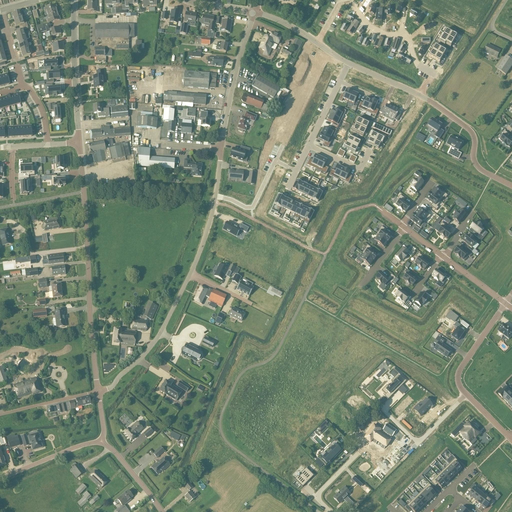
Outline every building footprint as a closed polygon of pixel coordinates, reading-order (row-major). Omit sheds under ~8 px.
[(87,0),(88,6),(87,6),(88,10),(91,10),(91,12),(98,12),(98,7),(96,7),(96,0),(87,0)] [(122,3),(123,14),(127,13),(127,10),(129,10),(129,5),(138,4),(137,0),(124,0),(125,3),(122,3)] [(47,12),(48,15),(58,12),(56,5),(44,8),(45,12),(47,12)] [(368,5),(367,8),(371,9),(369,13),(373,14),(376,7),(372,5),(372,6),(368,5)] [(171,10),(169,22),(177,24),(178,19),(179,19),(181,8),(174,7),(174,11),(171,10)] [(14,19),(22,17),(25,16),(23,11),(16,13),(15,12),(14,12),(15,13),(11,14),(12,14),(13,17),(14,19)] [(58,12),(48,15),(49,19),(47,19),(48,23),(60,20),(58,12)] [(186,12),(184,22),(188,23),(189,21),(195,23),(196,14),(186,12)] [(201,24),(205,25),(205,26),(209,27),(208,31),(214,32),(216,24),(213,23),(214,17),(203,15),(201,24)] [(22,17),(14,19),(16,26),(20,25),(20,28),(28,26),(27,23),(24,24),(23,18),(22,17)] [(217,18),(216,24),(220,25),(220,24),(223,25),(222,31),(230,32),(231,22),(224,20),(224,19),(217,18)] [(385,25),(385,30),(388,30),(388,29),(400,29),(400,18),(396,18),(396,19),(392,19),(392,23),(388,23),(388,25),(385,25)] [(354,20),(348,29),(350,31),(353,31),(359,23),(354,20)] [(95,45),(106,45),(115,45),(115,46),(116,46),(116,50),(129,50),(129,24),(95,25),(95,45)] [(180,24),(180,27),(176,27),(175,34),(186,35),(187,25),(180,24)] [(17,38),(26,36),(30,35),(30,32),(25,33),(24,30),(29,29),(28,26),(20,28),(21,31),(16,32),(17,38)] [(44,28),(38,29),(39,33),(46,31),(47,38),(61,34),(59,27),(51,29),(51,26),(44,28)] [(430,36),(433,38),(438,29),(435,27),(433,30),(431,29),(429,32),(431,33),(430,36)] [(443,33),(442,35),(448,38),(451,33),(446,30),(445,29),(443,33)] [(260,47),(263,48),(262,50),(265,51),(263,54),(265,55),(266,55),(267,55),(268,55),(269,55),(269,54),(271,49),(270,49),(273,42),(278,44),(281,37),(272,33),(270,39),(265,36),(260,47)] [(451,33),(448,38),(453,42),(454,40),(457,36),(451,33)] [(19,44),(27,42),(26,39),(30,38),(29,35),(30,35),(26,36),(17,38),(19,44)] [(441,37),(438,41),(444,45),(448,38),(442,35),(441,37)] [(377,36),(374,44),(379,46),(382,38),(377,36)] [(448,38),(444,45),(445,45),(445,44),(450,47),(452,43),(453,42),(448,38)] [(394,39),(390,50),(395,52),(399,40),(394,39)] [(21,50),(29,48),(27,42),(19,44),(21,50)] [(53,44),(54,52),(60,51),(64,51),(63,42),(58,43),(53,44)] [(218,42),(217,46),(216,50),(220,51),(226,52),(228,44),(222,43),(218,42)] [(433,49),(432,51),(437,54),(440,48),(435,45),(433,49)] [(485,52),(497,58),(501,51),(488,45),(485,52)] [(29,48),(21,50),(22,57),(31,55),(29,48)] [(284,48),(281,52),(290,57),(292,53),(284,48)] [(440,48),(437,54),(442,57),(443,55),(446,51),(440,48)] [(431,52),(429,56),(434,59),(437,54),(432,51),(431,52)] [(437,54),(434,59),(439,62),(441,59),(442,57),(437,54)] [(511,59),(506,56),(497,69),(506,75),(511,66),(511,59)] [(208,61),(213,62),(213,66),(223,66),(224,65),(224,63),(223,62),(223,58),(208,57),(208,61)] [(44,67),(39,67),(40,71),(51,70),(50,67),(58,66),(57,59),(43,60),(44,67)] [(94,88),(104,87),(103,78),(105,78),(104,71),(96,71),(97,76),(93,76),(94,88)] [(49,80),(47,80),(47,83),(53,83),(53,80),(60,79),(59,72),(48,73),(49,80)] [(208,89),(208,88),(216,88),(217,75),(209,74),(210,74),(185,72),(183,87),(208,89)] [(127,83),(134,83),(134,81),(139,81),(139,74),(127,74),(127,83)] [(9,84),(7,75),(1,77),(4,86),(9,84)] [(274,98),(280,88),(258,75),(252,86),(274,98)] [(52,84),(44,85),(45,90),(48,90),(49,95),(53,95),(53,96),(57,96),(57,95),(60,94),(60,87),(53,88),(52,84)] [(341,94),(339,100),(342,101),(343,99),(348,101),(352,92),(346,90),(344,95),(341,94)] [(193,104),(194,94),(164,92),(164,101),(193,104)] [(348,101),(347,102),(353,105),(353,106),(357,108),(359,102),(355,100),(358,95),(352,92),(348,101)] [(18,94),(12,96),(15,105),(20,104),(18,94)] [(194,94),(193,104),(205,105),(206,95),(194,94)] [(261,110),(264,101),(249,95),(247,94),(243,94),(241,100),(243,102),(246,104),(261,110)] [(15,105),(12,96),(7,98),(9,107),(15,105)] [(1,99),(4,108),(9,107),(7,98),(1,99)] [(360,102),(358,108),(361,110),(366,112),(371,100),(365,98),(363,104),(360,102)] [(371,100),(366,112),(375,116),(376,116),(378,110),(374,108),(377,103),(374,102),(371,100)] [(274,105),(264,101),(261,110),(264,111),(263,115),(269,117),(274,105)] [(52,104),(49,105),(49,110),(53,110),(54,110),(55,120),(61,120),(60,107),(55,107),(55,104),(52,104)] [(103,105),(94,105),(94,114),(98,113),(98,117),(110,116),(109,108),(103,109),(103,105)] [(382,107),(379,112),(388,117),(392,108),(386,105),(384,109),(382,107)] [(163,106),(162,109),(164,110),(163,121),(169,122),(168,132),(174,132),(175,119),(173,119),(174,110),(174,107),(163,106)] [(128,107),(111,108),(112,118),(113,119),(128,118),(128,107)] [(333,110),(330,115),(341,121),(344,115),(346,111),(340,108),(338,112),(333,110)] [(388,117),(387,119),(393,122),(394,120),(397,121),(400,115),(398,114),(399,111),(393,108),(392,108),(388,117)] [(197,120),(201,120),(201,126),(210,127),(210,121),(206,120),(206,118),(207,118),(207,113),(198,112),(197,120)] [(242,117),(237,128),(239,129),(238,131),(243,133),(243,130),(245,131),(250,120),(254,122),(256,116),(246,112),(244,117),(242,117)] [(330,115),(327,121),(333,123),(332,126),(337,129),(341,121),(330,115)] [(137,117),(136,127),(156,129),(157,119),(137,117)] [(358,119),(355,125),(360,127),(363,122),(358,119)] [(432,119),(427,126),(437,132),(434,136),(439,139),(444,132),(439,129),(442,125),(438,123),(435,121),(432,119)] [(178,130),(181,130),(181,133),(191,134),(192,125),(182,124),(182,121),(179,121),(178,130)] [(363,122),(360,127),(366,130),(369,124),(363,122)] [(355,125),(352,131),(357,134),(358,133),(360,127),(355,125)] [(101,129),(91,130),(92,139),(131,136),(130,128),(110,130),(110,126),(101,127),(101,129)] [(360,127),(358,133),(363,136),(366,130),(360,127)] [(324,128),(321,134),(332,139),(336,131),(331,128),(329,131),(324,128)] [(371,131),(368,137),(375,141),(378,135),(371,131)] [(418,133),(415,138),(417,140),(422,143),(425,137),(420,135),(418,133)] [(321,134),(318,140),(324,142),(322,145),(328,148),(332,139),(321,134)] [(507,137),(505,135),(503,134),(499,139),(503,142),(503,143),(507,146),(510,147),(511,144),(511,140),(507,137)] [(378,135),(375,141),(382,144),(385,138),(378,135)] [(349,136),(347,142),(352,144),(355,139),(349,136)] [(458,159),(461,154),(457,152),(458,150),(462,142),(451,136),(447,144),(455,149),(452,156),(458,159)] [(369,138),(367,144),(372,146),(375,141),(368,137),(369,138)] [(123,147),(122,143),(111,145),(109,139),(91,143),(91,144),(87,145),(89,155),(93,154),(95,163),(98,163),(99,163),(106,161),(106,162),(107,161),(125,157),(125,156),(123,147)] [(355,139),(352,144),(358,147),(361,141),(355,139)] [(375,141),(372,146),(378,149),(381,143),(382,144),(375,141)] [(347,142),(344,147),(349,150),(352,144),(347,142)] [(352,144),(349,150),(350,150),(355,153),(358,147),(352,144)] [(243,162),(245,156),(247,157),(250,149),(243,147),(242,151),(233,148),(230,157),(238,159),(238,160),(243,162)] [(139,167),(174,170),(175,159),(149,157),(150,149),(138,148),(139,167)] [(309,159),(306,165),(315,169),(317,167),(319,162),(321,158),(315,155),(313,161),(309,159)] [(64,157),(57,158),(58,169),(62,169),(65,169),(64,162),(65,162),(65,158),(64,158),(64,157)] [(317,167),(315,169),(326,174),(328,168),(324,166),(327,161),(321,158),(319,162),(317,167)] [(190,160),(185,160),(184,168),(189,168),(190,168),(193,168),(193,171),(192,171),(192,176),(201,177),(201,168),(202,168),(202,164),(197,164),(194,163),(194,164),(190,163),(190,160)] [(25,166),(21,166),(22,173),(29,173),(33,172),(32,165),(29,165),(29,164),(25,165),(25,166)] [(333,170),(330,176),(339,180),(339,179),(340,178),(339,178),(344,169),(338,166),(336,172),(333,170)] [(340,178),(339,179),(348,184),(352,176),(348,175),(349,172),(344,169),(339,178),(340,178)] [(244,176),(245,172),(229,170),(228,174),(230,174),(229,179),(235,179),(235,181),(242,181),(242,176),(244,176)] [(59,178),(55,179),(55,186),(58,186),(59,187),(63,186),(63,185),(67,185),(66,178),(59,178)] [(412,179),(409,183),(412,185),(413,185),(411,188),(409,190),(415,194),(416,192),(423,183),(418,179),(416,181),(415,181),(412,179)] [(296,181),(292,190),(298,192),(302,183),(296,181)] [(22,189),(21,189),(21,193),(22,193),(22,194),(29,193),(29,182),(28,182),(25,182),(21,182),(22,189)] [(302,183),(298,192),(302,195),(307,186),(302,183)] [(307,186),(302,195),(307,197),(312,188),(311,188),(307,186)] [(312,188),(307,197),(312,199),(318,188),(318,187),(317,188),(313,186),(311,188),(312,188)] [(318,188),(312,199),(318,202),(322,193),(323,190),(318,188)] [(434,189),(430,193),(441,201),(444,197),(446,198),(448,195),(442,191),(440,193),(434,189)] [(430,193),(426,198),(432,203),(430,206),(436,210),(439,208),(437,206),(441,202),(441,201),(430,193)] [(278,195),(274,204),(276,205),(277,206),(280,207),(285,198),(278,195)] [(398,199),(394,204),(396,205),(398,207),(398,208),(402,211),(403,210),(405,212),(409,207),(403,202),(405,199),(400,195),(397,199),(398,199)] [(285,198),(280,207),(285,210),(290,201),(285,198)] [(458,198),(455,202),(458,205),(459,204),(465,208),(467,204),(458,198)] [(290,201),(285,210),(290,212),(295,203),(290,201)] [(295,203),(290,212),(294,214),(295,214),(299,205),(295,203)] [(384,208),(390,213),(393,209),(386,204),(384,208)] [(294,214),(293,216),(299,219),(300,217),(299,217),(304,208),(299,205),(295,214),(294,214)] [(304,208),(299,217),(300,217),(304,219),(306,214),(309,210),(304,208)] [(455,218),(453,220),(458,224),(465,215),(467,213),(461,209),(460,211),(458,213),(457,213),(454,217),(455,218)] [(304,219),(303,221),(308,224),(309,221),(314,212),(309,210),(306,214),(304,219)] [(414,214),(414,215),(425,223),(425,222),(428,218),(429,219),(431,216),(426,212),(424,214),(418,210),(414,214)] [(414,215),(410,220),(417,224),(415,227),(420,231),(422,228),(421,227),(424,225),(423,224),(425,223),(414,215)] [(439,217),(431,227),(434,229),(441,219),(439,217)] [(43,221),(45,231),(59,228),(58,219),(43,221)] [(227,222),(223,229),(236,237),(240,230),(246,233),(248,228),(240,224),(238,228),(227,222)] [(442,227),(438,232),(440,234),(440,235),(444,238),(445,237),(447,239),(451,234),(445,229),(446,226),(441,222),(439,225),(442,227)] [(474,223),(469,228),(476,233),(474,236),(479,240),(481,237),(480,236),(484,231),(480,228),(481,227),(477,224),(476,225),(474,223)] [(380,229),(376,234),(387,242),(391,238),(384,233),(386,230),(381,226),(379,229),(380,229)] [(8,228),(0,230),(0,233),(1,238),(3,246),(11,244),(9,237),(10,236),(8,228)] [(422,231),(419,234),(426,239),(428,236),(422,231)] [(372,238),(370,241),(375,245),(377,242),(383,247),(387,243),(387,242),(376,234),(377,235),(374,240),(372,238)] [(46,235),(34,236),(35,243),(47,242),(46,235)] [(467,235),(462,240),(469,246),(467,248),(472,252),(474,249),(472,247),(476,242),(473,240),(474,240),(470,236),(469,237),(467,235)] [(366,248),(362,253),(373,261),(377,256),(370,251),(372,249),(367,245),(365,248),(366,248)] [(409,247),(405,251),(408,253),(407,254),(411,257),(415,252),(409,247)] [(458,247),(454,253),(456,254),(455,255),(459,259),(460,258),(462,260),(464,261),(468,256),(470,257),(472,255),(466,250),(464,253),(458,247)] [(395,257),(393,259),(398,263),(400,262),(402,259),(403,260),(406,256),(407,254),(408,253),(405,251),(403,249),(395,257)] [(358,257),(356,260),(361,264),(363,261),(369,266),(373,261),(362,253),(359,258),(358,257)] [(417,257),(413,262),(415,263),(418,265),(417,266),(421,269),(422,268),(424,270),(428,265),(422,260),(424,257),(419,253),(416,256),(417,257)] [(49,265),(64,263),(63,254),(48,256),(43,256),(43,260),(42,262),(43,264),(44,265),(49,265)] [(219,264),(214,276),(222,280),(228,268),(219,264)] [(64,266),(52,268),(53,276),(65,275),(64,266)] [(407,274),(403,279),(406,281),(405,282),(409,285),(410,284),(412,286),(416,281),(410,276),(412,273),(407,269),(404,272),(407,274)] [(436,270),(432,276),(434,278),(437,281),(438,282),(439,281),(443,284),(447,279),(448,280),(450,277),(444,273),(443,275),(436,270)] [(380,273),(376,278),(378,280),(377,281),(381,284),(382,284),(386,287),(390,283),(391,284),(393,282),(396,278),(391,274),(387,279),(380,273)] [(253,288),(251,287),(252,284),(249,282),(248,285),(241,281),(241,282),(239,281),(241,277),(236,274),(235,275),(236,275),(232,281),(237,284),(239,285),(236,290),(237,290),(249,296),(253,288)] [(47,279),(39,280),(40,288),(48,287),(47,279)] [(222,307),(227,297),(209,288),(208,290),(200,286),(194,300),(203,305),(206,297),(209,298),(208,301),(222,307)] [(398,290),(394,295),(395,296),(398,298),(397,298),(401,302),(402,301),(404,303),(406,300),(408,297),(399,290),(398,290)] [(415,303),(413,304),(419,309),(420,307),(422,304),(423,305),(426,301),(425,300),(427,297),(422,293),(415,303)] [(404,303),(403,305),(408,309),(412,304),(406,300),(404,303)] [(141,320),(133,319),(132,330),(146,331),(148,321),(146,321),(147,318),(151,320),(157,307),(151,304),(145,317),(146,317),(144,321),(141,321),(141,320)] [(241,321),(245,314),(232,308),(229,316),(241,321)] [(32,318),(46,317),(46,310),(32,310),(32,318)] [(55,311),(57,327),(66,326),(64,310),(55,311)] [(450,318),(450,319),(454,323),(458,318),(450,312),(448,315),(450,317),(450,318)] [(224,315),(219,313),(215,322),(220,325),(224,315)] [(457,328),(451,337),(457,341),(459,338),(460,338),(462,336),(462,335),(464,332),(459,329),(461,326),(456,322),(454,326),(457,328)] [(511,331),(503,324),(498,331),(509,340),(511,335),(511,331)] [(116,329),(114,343),(120,344),(120,343),(135,345),(136,332),(122,331),(122,330),(116,329)] [(437,345),(434,349),(446,357),(451,350),(442,344),(444,341),(438,337),(434,343),(437,345)] [(201,351),(195,348),(194,347),(193,347),(192,347),(187,344),(185,347),(185,348),(184,348),(183,348),(183,349),(183,350),(183,351),(182,355),(187,357),(188,358),(189,358),(189,359),(190,359),(196,361),(201,351)] [(399,374),(382,391),(386,395),(384,396),(388,400),(406,381),(399,374)] [(19,384),(14,386),(19,399),(33,394),(33,395),(41,392),(36,377),(24,382),(23,379),(18,381),(19,384)] [(166,394),(176,401),(182,392),(171,385),(172,384),(166,381),(163,385),(162,387),(159,391),(165,395),(166,394)] [(506,387),(499,394),(503,399),(511,390),(507,386),(506,387)] [(511,390),(503,399),(507,402),(511,396),(511,390)] [(69,402),(71,409),(76,408),(91,404),(89,396),(76,399),(76,400),(69,402)] [(430,407),(431,408),(433,407),(426,399),(421,404),(422,404),(417,410),(422,415),(430,407)] [(439,410),(442,407),(438,402),(434,405),(439,410)] [(66,404),(57,406),(59,414),(67,412),(66,404)] [(129,429),(124,433),(131,441),(134,438),(134,439),(136,438),(135,437),(136,437),(135,436),(136,435),(137,434),(143,429),(137,422),(129,429)] [(320,432),(327,425),(324,422),(317,429),(320,432)] [(462,422),(450,434),(454,438),(459,433),(462,436),(462,437),(462,438),(463,439),(464,440),(465,440),(466,440),(472,445),(477,440),(475,438),(479,434),(475,429),(473,428),(473,427),(469,423),(466,426),(462,422)] [(374,426),(365,439),(370,443),(371,441),(383,449),(391,438),(390,438),(391,437),(392,437),(396,431),(386,424),(382,430),(383,431),(382,432),(381,431),(381,430),(374,426)] [(27,435),(21,437),(25,447),(30,446),(30,444),(32,444),(34,451),(43,448),(39,434),(38,434),(37,432),(30,434),(31,436),(27,437),(27,435)] [(169,437),(178,442),(180,436),(172,432),(169,437)] [(15,435),(7,437),(10,448),(21,445),(18,436),(16,436),(15,435)] [(325,452),(320,457),(324,461),(322,463),(326,466),(336,456),(341,451),(336,446),(340,443),(336,439),(332,443),(332,444),(328,448),(330,450),(327,453),(325,452)] [(373,463),(379,455),(364,443),(358,452),(373,463)] [(165,451),(161,447),(153,454),(157,458),(165,451)] [(401,447),(393,455),(399,461),(407,453),(401,447)] [(156,463),(151,467),(157,475),(162,471),(162,472),(170,465),(163,458),(156,464),(156,463)] [(449,464),(449,465),(457,473),(461,469),(457,465),(454,462),(454,463),(452,461),(449,464)] [(76,478),(83,472),(76,464),(69,470),(76,478)] [(449,465),(445,468),(453,477),(457,473),(449,465)] [(429,467),(422,474),(424,476),(431,469),(429,467)] [(445,468),(441,472),(450,481),(453,477),(445,468)] [(309,469),(298,482),(305,487),(316,475),(309,469)] [(96,470),(90,477),(101,488),(108,481),(96,470)] [(376,472),(374,475),(379,480),(382,478),(376,472)] [(441,472),(437,476),(446,485),(450,481),(441,472)] [(424,478),(421,475),(414,482),(417,484),(421,480),(422,480),(424,478)] [(358,484),(361,481),(355,476),(352,479),(358,484)] [(437,476),(433,480),(435,481),(435,482),(437,484),(442,489),(446,485),(437,476)] [(183,501),(184,503),(185,502),(187,505),(191,501),(192,502),(198,497),(191,489),(189,491),(185,486),(187,483),(182,480),(179,485),(184,488),(187,492),(181,498),(183,501)] [(83,484),(76,491),(80,495),(87,488),(83,484)] [(426,486),(423,490),(431,499),(435,495),(431,491),(428,488),(426,486)] [(472,491),(468,495),(472,499),(479,491),(474,488),(472,491)] [(337,496),(334,499),(338,503),(341,500),(348,507),(352,503),(346,497),(349,494),(345,491),(344,493),(341,490),(336,495),(337,496)] [(423,490),(419,494),(427,503),(431,499),(423,490)] [(122,505),(114,511),(130,511),(124,504),(133,496),(128,491),(118,499),(122,505)] [(479,491),(472,499),(476,502),(483,495),(479,491)] [(419,494),(415,498),(424,506),(427,503),(419,494)] [(99,498),(97,495),(89,502),(92,505),(99,498)] [(483,495),(476,502),(481,506),(487,498),(483,495)] [(84,497),(78,503),(81,507),(88,501),(84,497)] [(415,498),(411,501),(420,510),(424,506),(415,498)] [(487,498),(481,506),(485,509),(489,505),(491,501),(487,498)] [(411,501),(407,505),(409,507),(411,510),(413,511),(417,511),(420,510),(411,501)]
